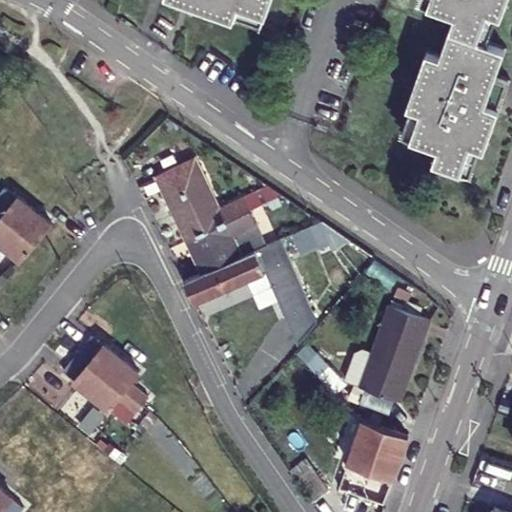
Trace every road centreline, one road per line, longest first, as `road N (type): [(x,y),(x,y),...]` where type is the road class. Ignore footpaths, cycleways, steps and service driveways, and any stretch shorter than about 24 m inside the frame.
road 1 (residential): [(42,0),(489,305)]
road 2 (residential): [(0,369),(100,256),(119,247),(141,250),(156,265),(230,420),(292,511)]
road 3 (residential): [(489,305),(416,511)]
